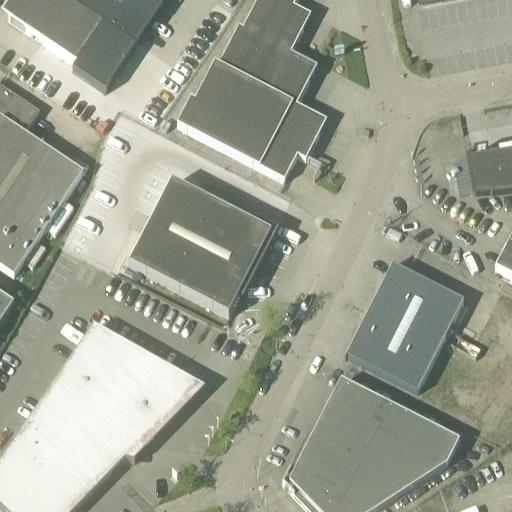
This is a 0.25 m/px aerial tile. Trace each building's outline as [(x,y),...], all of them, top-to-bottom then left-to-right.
[(23,0),(21,4),(21,5),(8,24),(76,70),(104,29),(137,51),(171,0),(23,0)] [(191,105),(177,132),(284,187),(297,162),(306,167),(319,141),(320,141),(327,126),(318,122),(297,111),(309,87),(310,87),(317,73),(291,59),(303,35),(304,35),(312,21),(303,16),(302,17),(294,13),(300,0),(261,0),(243,35),(239,33),(219,71),(215,69),(195,107),(191,105)] [(212,13),(229,21),(236,7),(221,0),(214,0),(203,23),(206,25),(212,13)] [(419,0),(421,8),(466,0),(419,0)] [(0,273),(13,282),(83,179),(25,140),(39,118),(0,91),(0,273)] [(511,152),(468,161),(474,198),(511,195),(511,242),(495,274),(511,283),(511,152)] [(172,188),(129,271),(229,322),(272,239),(172,188)] [(346,362),(418,398),(464,307),(393,271),(346,362)] [(0,331),(14,311),(0,301),(0,331)] [(195,393),(93,336),(95,333),(94,332),(0,470),(0,511),(80,511),(112,480),(114,464),(134,467),(135,466),(126,465),(195,393)] [(314,438),(417,490),(447,471),(460,446),(341,386),(314,438)] [(383,511),(417,490),(314,438),(310,435),(282,489),(304,511),(383,511)]
